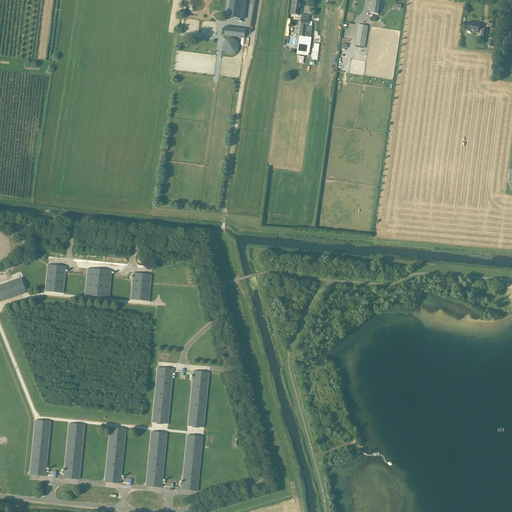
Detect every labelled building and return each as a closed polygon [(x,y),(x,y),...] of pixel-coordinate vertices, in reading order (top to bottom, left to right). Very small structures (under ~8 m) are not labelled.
[(238,18),(239,14),(243,15),(244,6),(240,5),(240,0),(229,0),(227,17),(238,18)] [(293,0),(292,0),(291,14),(299,15),(301,1),(293,0)] [(377,0),(371,0),(369,13),(378,14),(381,1),(377,0)] [(310,15),(302,14),(299,35),(310,37),(312,26),(309,25),(310,15)] [(480,29),(479,29),(480,23),(468,22),(467,31),(480,32),(480,37),(486,37),(487,30),(480,29)] [(368,26),(358,25),(355,45),(364,47),(368,26)] [(224,27),(223,36),(244,38),(245,29),(224,27)] [(309,41),(299,40),(298,48),(310,50),(311,43),(309,43),(309,41)] [(66,267),(48,265),(45,291),(63,293),(66,267)] [(111,271),(87,269),(85,295),(109,298),(111,271)] [(151,275),(133,273),(130,300),(148,301),(151,275)] [(0,302),(17,296),(27,293),(22,278),(12,281),(0,285),(0,302)] [(173,369),(157,368),(152,423),(167,424),(173,369)] [(208,373),(193,371),(188,426),(203,428),(208,373)] [(51,422),(35,420),(29,475),(45,477),(51,422)] [(84,425),(69,423),(63,479),(79,480),(84,425)] [(125,429),(110,428),(104,483),(120,484),(125,429)] [(167,433),(151,432),(145,487),(161,489),(167,433)] [(202,437),(187,435),(182,491),(197,492),(202,437)]
